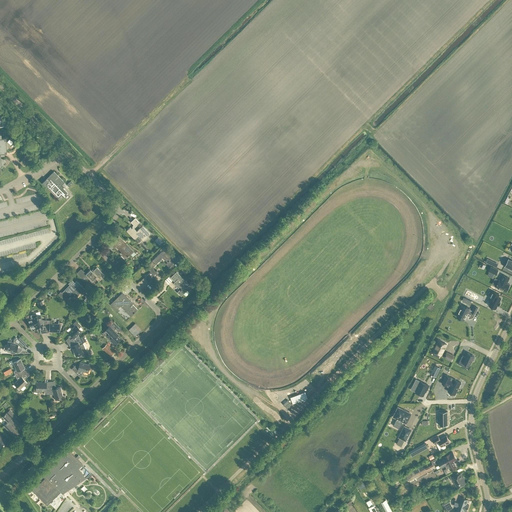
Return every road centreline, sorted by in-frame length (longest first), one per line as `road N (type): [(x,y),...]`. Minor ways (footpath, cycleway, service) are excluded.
road 1 (residential): [(90,241),(115,217),(116,203),(0,84)]
road 2 (residential): [(84,394),(158,318),(90,241)]
